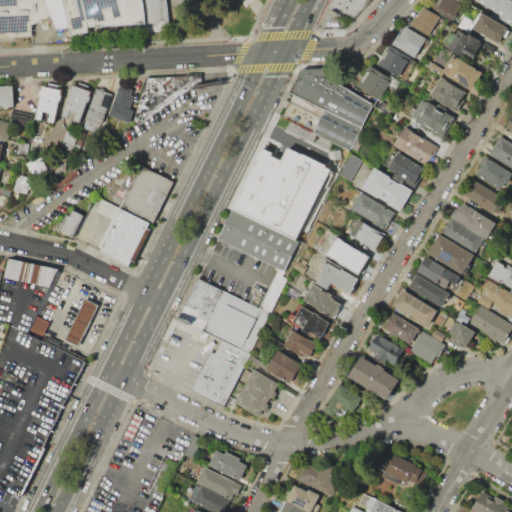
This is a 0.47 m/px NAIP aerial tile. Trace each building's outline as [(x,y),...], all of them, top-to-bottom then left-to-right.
[(0,0),(46,0),(53,17),(33,25),(34,37),(0,39),(0,0)] [(50,0),(172,0),(176,28),(154,33),(151,25),(76,38),(76,30),(63,33),(50,0)] [(334,0),(329,10),(356,20),(369,4),(371,0),(334,0)] [(433,0),(429,8),(449,20),(460,0),(433,0)] [(468,0),(511,28),(511,1),(509,0),(468,0)] [(406,25),(427,37),(438,18),(419,7),(413,16),(410,15),(406,25)] [(474,12),(504,28),(495,44),(466,29),(474,12)] [(388,45),(412,58),(423,39),(402,28),(396,37),(393,36),(388,45)] [(457,33),(492,51),(482,69),(447,51),(457,33)] [(376,65),(396,77),(408,59),(386,48),(376,65)] [(447,58),(477,75),(468,91),(438,74),(447,58)] [(300,68),(326,67),(327,77),(371,103),(360,127),(323,109),(289,92),(300,68)] [(357,87),(377,99),(389,80),(372,70),(370,74),(366,72),(357,87)] [(146,79),(136,122),(191,85),(196,82),(195,74),(146,79)] [(436,77),(464,93),(452,113),(425,97),(436,77)] [(0,86),(13,86),(14,106),(0,106),(0,86)] [(74,86),(92,92),(81,124),(75,122),(77,115),(72,113),(69,120),(63,118),(74,86)] [(120,86),(133,91),(131,95),(134,96),(129,110),(134,112),(128,130),(106,122),(120,86)] [(43,87),(62,91),(55,125),(49,123),(51,115),(45,114),(43,121),(36,120),(43,87)] [(82,128),(97,89),(113,95),(98,134),(82,128)] [(419,102),(450,118),(439,138),(408,122),(419,102)] [(312,131),(349,149),(360,127),(323,109),(312,131)] [(12,111),(34,116),(32,127),(10,122),(12,111)] [(510,113),(511,114),(511,133),(502,128),(510,113)] [(0,120),(10,122),(6,141),(0,139),(0,120)] [(402,127),(435,146),(424,165),(391,146),(402,127)] [(67,131),(78,135),(71,154),(60,150),(67,131)] [(496,137),(511,146),(511,170),(486,154),(496,137)] [(330,168),(328,172),(295,239),(231,207),(261,146),(272,152),(271,155),(281,160),(287,147),(330,168)] [(390,152),(420,169),(410,184),(401,180),(400,183),(390,178),(392,175),(382,170),(390,152)] [(351,180),(360,158),(348,153),(339,175),(351,180)] [(483,158),(510,174),(503,187),(500,185),(497,190),(473,176),(483,158)] [(26,164),(32,177),(46,171),(40,159),(26,164)] [(66,159),(65,172),(50,172),(50,159),(66,159)] [(139,164),(173,181),(153,222),(119,205),(139,164)] [(369,168),(387,178),(385,182),(394,187),(395,184),(409,192),(395,213),(382,206),(357,191),(369,168)] [(18,176),(31,179),(30,184),(33,185),(31,191),(28,190),(27,195),(14,192),(18,176)] [(471,181),(500,199),(491,213),(462,196),(471,181)] [(356,193),(392,215),(383,230),(347,210),(356,193)] [(75,239),(99,251),(120,209),(95,197),(75,239)] [(460,205),(496,225),(490,235),(483,231),(480,237),(449,219),(451,214),(454,215),(460,205)] [(122,209),(153,225),(132,268),(100,252),(122,209)] [(67,215),(59,231),(73,238),(84,216),(74,211),(71,217),(67,215)] [(219,240),(277,269),(286,274),(299,245),(233,211),(219,240)] [(354,220),(381,235),(372,252),(344,237),(354,220)] [(448,220),(480,240),(471,255),(438,236),(448,220)] [(435,235),(470,257),(458,277),(423,256),(435,235)] [(336,239),(371,260),(360,278),(325,256),(336,239)] [(421,258),(456,279),(451,286),(445,283),(442,290),(412,273),(421,258)] [(0,361),(0,490),(19,500),(76,384),(87,361),(28,334),(60,270),(10,259),(0,304),(0,324),(12,327),(0,361)] [(505,266),(511,270),(511,289),(498,281),(496,284),(485,278),(494,262),(504,268),(505,266)] [(320,264),(335,273),(335,271),(353,281),(344,297),(326,286),(322,292),(312,286),(315,280),(313,278),(317,272),(314,271),(320,264)] [(412,276),(448,297),(446,301),(443,299),(438,308),(406,289),(412,276)] [(198,278),(270,315),(251,352),(180,318),(198,278)] [(486,281),(511,295),(511,318),(507,315),(506,317),(496,313),(497,310),(493,308),(492,302),(479,295),(486,281)] [(307,286),(316,292),(315,295),(321,298),(322,295),(326,297),(325,300),(328,301),(328,303),(335,307),(328,320),(320,314),(317,314),(313,313),(312,310),(299,302),(307,286)] [(397,291),(435,312),(424,329),(388,309),(397,291)] [(84,297),(99,304),(78,346),(63,339),(84,297)] [(478,306),(511,325),(511,327),(502,344),(496,341),(494,343),(486,339),(488,336),(468,324),(478,306)] [(456,318),(462,308),(467,311),(465,314),(470,317),(466,324),(456,318)] [(296,309),(307,316),(308,314),(313,316),(312,319),(324,326),(316,340),(307,334),(305,337),(298,333),(299,331),(288,325),(296,309)] [(388,314),(416,330),(407,346),(380,330),(388,314)] [(37,316),(48,322),(41,335),(30,330),(37,316)] [(449,316),(455,319),(450,327),(445,324),(449,316)] [(456,324),(473,334),(463,350),(447,339),(456,324)] [(288,332),(313,346),(304,363),(280,350),(288,332)] [(420,332),(445,348),(437,361),(433,359),(429,366),(407,353),(420,332)] [(375,337),(401,352),(391,368),(364,352),(375,337)] [(190,389),(224,406),(248,355),(218,341),(212,353),(208,351),(190,389)] [(274,352),(296,365),(285,386),(262,372),(274,352)] [(356,359),(395,383),(384,402),(343,379),(356,359)] [(253,372),(277,387),(273,394),(279,397),(275,404),(269,401),(265,408),(269,413),(266,420),(236,403),(253,372)] [(335,387),(361,400),(355,413),(350,411),(347,415),(341,416),(336,414),(333,417),(323,411),(335,387)] [(185,455),(197,462),(208,443),(195,436),(185,455)] [(217,450),(226,454),(227,452),(237,457),(236,459),(249,466),(242,480),(211,465),(217,450)] [(397,454),(430,471),(423,486),(413,480),(411,485),(378,468),(385,455),(394,459),(397,454)] [(165,458),(180,465),(164,497),(149,489),(165,458)] [(298,480),(307,464),(314,468),(316,465),(324,469),(327,464),(342,471),(339,477),(344,480),(334,498),(298,480)] [(205,467),(239,484),(232,500),(197,483),(205,467)] [(296,483),(308,491),(310,489),(322,495),(317,505),(319,506),(316,511),(314,511),(313,511),(312,511),(310,511),(289,501),(296,483)] [(197,486),(200,488),(202,486),(229,500),(224,511),(212,511),(188,500),(190,495),(192,496),(197,486)] [(479,493),(489,499),(491,496),(502,501),(501,504),(511,510),(511,511),(470,511),(469,511),(479,493)] [(373,497),(406,511),(372,511),(374,509),(368,506),(373,497)] [(281,511),(286,502),(306,511),(281,511)]
